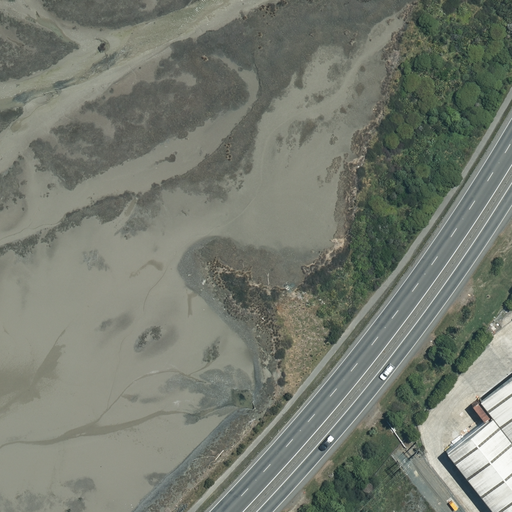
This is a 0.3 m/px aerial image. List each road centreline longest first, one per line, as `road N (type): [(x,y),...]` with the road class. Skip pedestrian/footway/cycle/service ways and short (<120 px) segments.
road 1 (trunk): [(224,511),(326,400),(407,294),(511,134)]
road 2 (trunk): [(511,190),(378,381),(264,511)]
